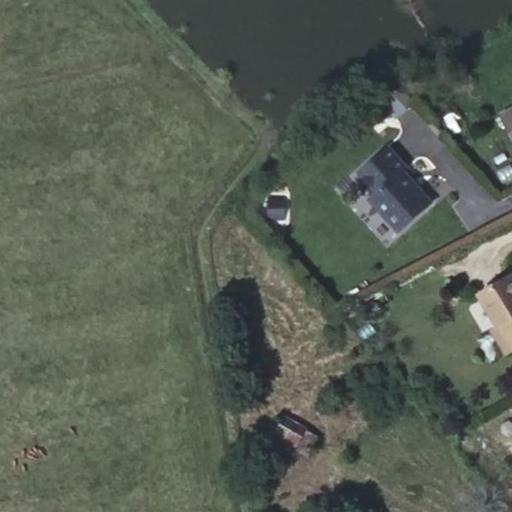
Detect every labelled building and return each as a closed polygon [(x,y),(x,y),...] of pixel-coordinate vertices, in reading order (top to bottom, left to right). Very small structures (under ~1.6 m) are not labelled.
[(400,88),(386,100),(395,112),(410,100),(400,88)] [(511,107),(500,114),(511,137),(511,107)] [(397,233),(430,204),(402,173),(405,170),(387,149),(358,174),(377,195),(372,198),(372,205),(397,233)] [(511,285),(509,280),(477,299),(511,355),(511,354),(511,285)] [(284,417),(271,439),(295,453),(308,432),(284,417)]
